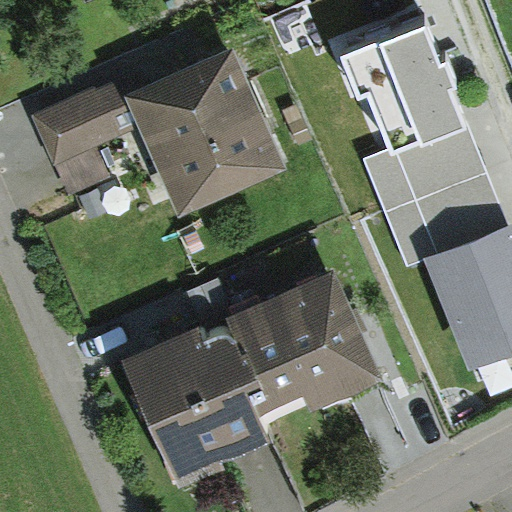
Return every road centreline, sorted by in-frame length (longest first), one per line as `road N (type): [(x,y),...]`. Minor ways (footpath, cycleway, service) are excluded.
road 1 (residential): [(140,511),(0,191)]
road 2 (residential): [(511,440),(380,511)]
